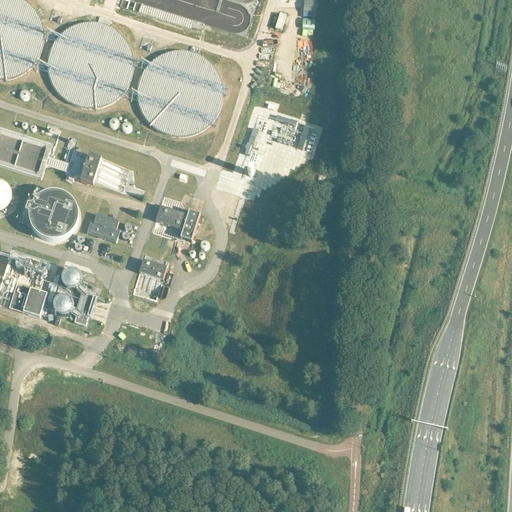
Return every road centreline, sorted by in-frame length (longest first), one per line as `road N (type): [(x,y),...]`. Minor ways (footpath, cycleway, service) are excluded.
road 1 (unclassified): [(0,482),(16,377),(31,360),(333,451),(356,447),(374,0)]
road 2 (trunk): [(511,109),(429,418),(413,511)]
